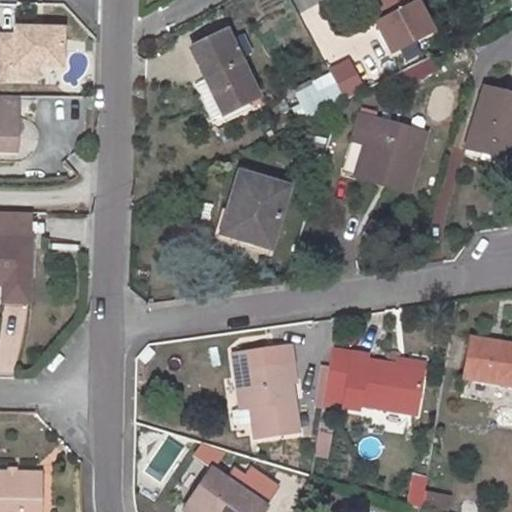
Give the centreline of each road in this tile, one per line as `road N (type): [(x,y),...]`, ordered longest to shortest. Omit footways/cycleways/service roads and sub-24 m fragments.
road 1 (residential): [(111,335),(511,276)]
road 2 (residential): [(120,0),(115,200)]
road 3 (residential): [(115,200),(111,335)]
